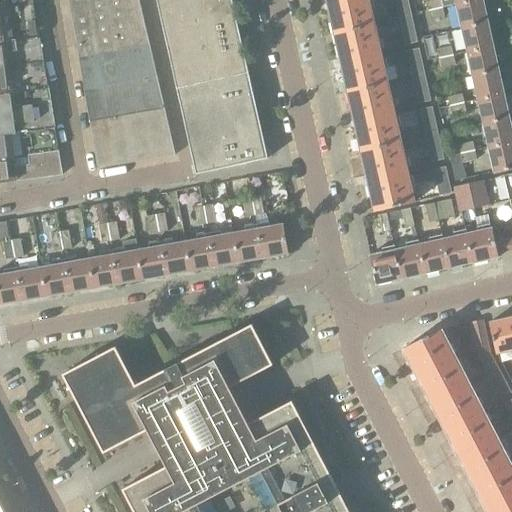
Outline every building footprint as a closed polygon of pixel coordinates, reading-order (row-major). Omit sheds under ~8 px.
[(0,0),(0,41),(38,36),(31,0),(0,0)] [(138,0),(67,0),(77,56),(148,44),(138,0)] [(155,0),(195,175),(267,158),(265,149),(264,146),(271,145),(269,135),(262,136),(231,0),(155,0)] [(368,0),(325,0),(333,33),(374,24),(368,0)] [(405,0),(402,0),(393,2),(395,11),(408,8),(405,0)] [(431,0),(426,1),(428,10),(442,7),(440,0),(431,0)] [(488,22),(482,0),(473,0),(455,4),(460,28),(488,22)] [(442,7),(428,10),(430,19),(444,16),(442,7)] [(408,8),(395,11),(397,19),(410,17),(408,8)] [(410,17),(397,19),(399,28),(412,25),(410,17)] [(488,22),(460,28),(466,52),(493,45),(488,22)] [(374,24),(333,33),(347,92),(387,84),(374,24)] [(412,25),(399,28),(401,37),(413,34),(412,25)] [(403,45),(415,42),(413,34),(401,37),(403,45)] [(0,94),(47,88),(46,86),(38,38),(38,36),(0,41),(0,94)] [(148,44),(77,56),(84,92),(156,80),(148,44)] [(498,69),(493,45),(466,52),(471,75),(498,69)] [(438,58),(453,55),(451,46),(436,49),(438,58)] [(419,58),(417,49),(405,52),(407,61),(419,58)] [(453,55),(438,58),(440,67),(455,64),(453,55)] [(419,58),(407,61),(409,69),(421,67),(419,58)] [(421,67),(409,69),(411,78),(423,75),(421,67)] [(498,69),(471,75),(476,99),(504,93),(498,69)] [(423,75),(411,78),(413,87),(425,84),(423,75)] [(156,80),(84,92),(89,121),(163,109),(156,80)] [(387,84),(347,92),(360,151),(400,143),(387,84)] [(425,84),(413,87),(414,95),(427,92),(425,84)] [(0,94),(0,135),(8,134),(8,135),(30,130),(53,127),(47,88),(0,94)] [(427,92),(414,95),(416,104),(429,101),(427,92)] [(447,96),(449,105),(463,102),(461,93),(447,96)] [(509,117),(504,93),(476,99),(482,123),(509,117)] [(463,102),(449,105),(451,114),(465,111),(463,102)] [(432,116),(430,107),(418,110),(420,119),(432,116)] [(163,109),(89,121),(97,168),(173,155),(163,109)] [(432,116),(420,119),(422,128),(434,125),(432,116)] [(511,129),(509,117),(482,123),(487,147),(511,141),(511,129)] [(434,125),(422,128),(424,136),(436,134),(434,125)] [(30,130),(33,154),(57,151),(53,127),(30,130)] [(0,135),(0,158),(11,157),(8,135),(8,134),(0,135)] [(436,134),(424,136),(426,145),(438,142),(436,134)] [(458,144),(460,153),(474,150),(472,141),(458,144)] [(511,168),(511,141),(487,147),(493,173),(511,168)] [(438,142),(426,145),(428,154),(440,151),(438,142)] [(400,143),(360,151),(373,211),(414,202),(400,143)] [(474,150),(460,153),(459,153),(461,162),(476,159),(474,150)] [(33,154),(27,155),(29,165),(13,167),(11,157),(0,158),(0,183),(62,175),(57,151),(33,154)] [(440,151),(428,154),(430,162),(442,160),(440,151)] [(459,153),(448,156),(450,165),(454,181),(465,178),(461,162),(459,153)] [(446,176),(444,167),(431,170),(433,179),(446,176)] [(509,200),(511,199),(511,173),(503,175),(509,200)] [(250,197),(260,195),(259,193),(263,193),(263,195),(273,193),(269,174),(246,178),(250,197)] [(446,176),(433,179),(435,188),(448,185),(446,176)] [(482,180),(472,182),(478,207),(488,205),(482,180)] [(472,182),(462,184),(468,209),(478,207),(472,182)] [(453,186),(456,197),(459,211),(468,209),(462,184),(453,186)] [(448,185),(435,188),(437,196),(450,194),(448,185)] [(260,196),(251,197),(255,215),(264,213),(260,196)] [(242,199),(246,217),(255,215),(251,197),(242,199)] [(454,216),(450,198),(442,200),(445,218),(454,216)] [(438,220),(434,202),(425,204),(429,222),(438,220)] [(212,204),(203,206),(206,224),(216,222),(212,204)] [(206,224),(203,206),(194,208),(197,225),(206,224)] [(414,225),(410,207),(401,209),(405,227),(414,225)] [(164,213),(155,214),(158,232),(167,231),(164,213)] [(390,230),(386,213),(377,215),(381,232),(390,230)] [(149,234),(158,232),(155,214),(145,216),(149,234)] [(0,238),(8,237),(6,221),(0,222),(0,238)] [(116,221),(107,223),(110,241),(119,239),(116,221)] [(110,241),(107,223),(98,225),(101,242),(110,241)] [(262,259),(288,254),(283,223),(257,228),(262,259)] [(494,243),(495,243),(491,227),(466,233),(473,263),(498,257),(497,253),(496,253),(494,243)] [(238,263),(262,259),(257,228),(233,232),(238,263)] [(68,230),(59,232),(62,249),(71,248),(68,230)] [(62,249),(59,232),(50,233),(53,251),(62,249)] [(214,267),(238,263),(233,232),(209,237),(214,267)] [(449,268),(473,263),(466,233),(442,238),(449,268)] [(190,271),(214,267),(209,237),(185,241),(190,271)] [(425,274),(449,268),(442,238),(418,244),(425,274)] [(511,238),(495,243),(494,243),(496,253),(497,253),(511,249),(511,238)] [(20,239),(11,240),(14,258),(23,256),(20,239)] [(5,259),(14,258),(11,240),(2,242),(5,259)] [(166,276),(190,271),(185,241),(161,245),(166,276)] [(401,279),(425,274),(418,244),(394,249),(401,279)] [(166,276),(161,245),(137,250),(142,280),(166,276)] [(376,285),(401,279),(394,249),(369,255),(376,285)] [(118,284),(142,280),(137,250),(113,254),(118,284)] [(94,289),(118,284),(113,254),(89,258),(94,289)] [(70,293),(94,289),(89,258),(65,262),(70,293)] [(46,297),(70,293),(65,262),(41,267),(46,297)] [(22,301),(46,297),(41,267),(17,271),(22,301)] [(0,305),(22,301),(17,271),(0,273),(0,305)] [(511,317),(489,322),(496,353),(511,349),(511,317)] [(483,328),(481,320),(468,323),(470,331),(483,328)] [(349,511),(291,401),(248,423),(229,387),(273,365),(251,324),(135,385),(115,346),(62,374),(103,453),(146,430),(165,466),(122,489),(133,511),(349,511)] [(485,337),(483,328),(470,331),(472,340),(485,337)] [(403,348),(431,402),(467,383),(440,329),(403,348)] [(472,340),(474,348),(487,346),(485,337),(472,340)] [(476,358),(477,360),(489,354),(487,346),(474,348),(476,358)] [(477,360),(481,368),(493,362),(489,354),(477,360)] [(481,368),(485,375),(497,369),(493,362),(481,368)] [(485,375),(489,383),(501,377),(497,369),(485,375)] [(489,383),(493,391),(505,385),(501,377),(489,383)] [(431,402),(458,455),(495,436),(467,383),(431,402)] [(509,393),(505,385),(493,391),(497,399),(509,393)] [(458,455),(486,509),(511,495),(511,468),(495,436),(458,455)] [(511,511),(511,495),(486,509),(487,511),(511,511)]
